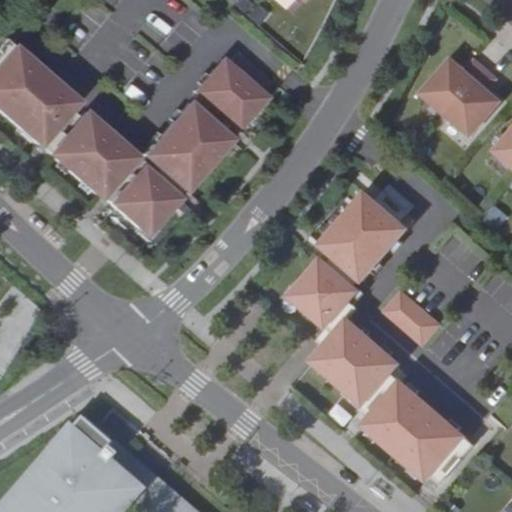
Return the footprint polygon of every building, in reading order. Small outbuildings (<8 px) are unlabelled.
[(0,61),(13,47),(4,38),(0,42),(0,61)] [(0,61),(0,112),(39,146),(70,109),(77,102),(13,47),(0,61)] [(222,59),(194,92),(196,94),(230,124),(238,130),(266,97),(260,92),(270,81),(238,53),(228,64),(222,59)] [(451,60),(421,94),(470,137),(500,102),(487,91),(497,80),(474,60),(464,71),(451,60)] [(196,94),(188,103),(222,132),(230,124),(196,94)] [(188,103),(143,155),(154,165),(159,169),(185,191),(230,139),(222,132),(188,103)] [(39,146),(48,153),(79,117),(70,109),(39,146)] [(79,117),(48,153),(100,198),(125,169),(136,157),(84,112),(79,117)] [(511,131),(494,152),(511,167),(511,131)] [(101,196),(109,203),(128,182),(139,192),(153,177),(159,169),(154,165),(140,182),(125,169),(101,196)] [(128,182),(109,203),(146,235),(177,198),(153,177),(139,192),(128,182)] [(389,185),(382,192),(407,214),(413,206),(389,185)] [(366,194),(321,246),(334,257),(359,280),(362,282),(407,230),(366,194)] [(327,264),(347,282),(334,297),(340,302),(359,280),(334,257),(327,264)] [(322,260),(290,297),(327,329),(345,307),(340,302),(334,297),(347,282),(327,264),(322,260)] [(401,293),(384,312),(422,345),(439,326),(401,293)] [(315,342),(323,349),(348,320),(353,313),(345,307),(327,329),(315,342)] [(323,349),(312,362),(363,407),(397,368),(400,365),(348,320),(323,349)] [(397,368),(363,407),(357,415),(366,422),(401,382),(406,376),(397,368)] [(366,422),(363,426),(427,482),(465,437),(401,382),(366,422)] [(116,442),(85,416),(3,511),(121,511),(135,496),(141,489),(112,463),(121,452),(114,445),(116,442)] [(154,475),(116,442),(114,445),(121,452),(112,463),(141,489),(135,496),(154,511),(194,511),(153,476),(154,475)]
